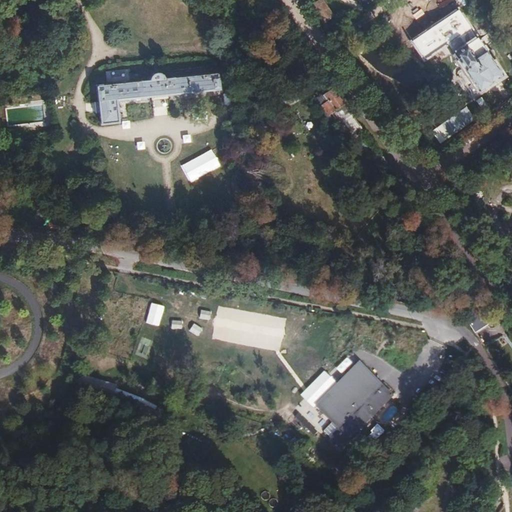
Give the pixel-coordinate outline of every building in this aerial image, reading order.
[(319,0),(318,0),(310,6),(322,23),(331,16),(319,0)] [(478,92),(490,82),(490,81),(497,76),(496,75),(498,73),(484,52),(481,53),(480,52),(486,48),(477,36),(484,31),(465,5),(445,18),(457,35),(425,58),(432,68),(452,54),(478,92)] [(95,85),(99,125),(118,123),(116,100),(219,90),(218,73),(95,85)] [(336,93),(332,89),(323,95),(328,101),(321,106),(327,115),(343,104),(336,93)] [(464,317),(474,332),(486,326),(476,309),(464,317)] [(203,341),(208,335),(200,329),(196,335),(203,341)] [(324,433),(340,449),(392,396),(358,363),(315,407),(333,424),(324,433)] [(86,403),(115,412),(119,401),(89,392),(86,403)] [(132,420),(152,430),(160,415),(140,406),(132,420)] [(164,441),(196,464),(208,448),(176,425),(164,441)] [(363,440),(371,449),(382,438),(374,430),(363,440)] [(332,469),(338,476),(360,454),(354,448),(332,469)] [(203,466),(256,511),(284,511),(214,453),(203,466)]
